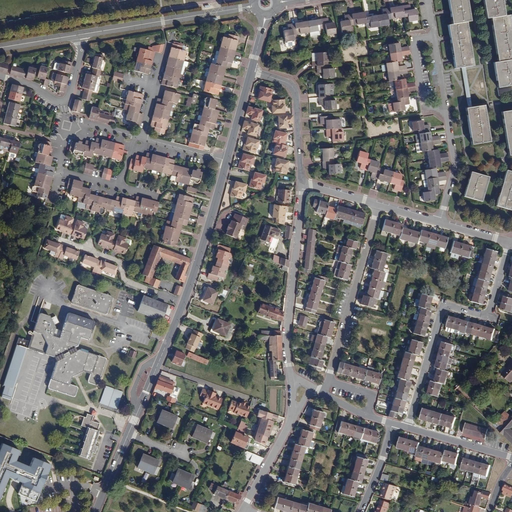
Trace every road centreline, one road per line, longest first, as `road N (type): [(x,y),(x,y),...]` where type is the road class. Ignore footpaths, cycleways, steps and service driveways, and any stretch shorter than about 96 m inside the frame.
road 1 (residential): [(509,243),(489,317),(444,305),(406,427)]
road 2 (residential): [(439,223),(456,166),(429,0)]
road 3 (residential): [(288,374),(301,182)]
road 4 (residential): [(377,204),(328,381)]
road 5 (tertiary): [(81,34),(253,5)]
road 6 (tertiary): [(226,163),(183,304)]
road 7 (tertiary): [(183,304),(128,434)]
road 8 (residential): [(301,182),(294,89),(251,71)]
road 9 (residential): [(0,76),(61,101),(81,34)]
